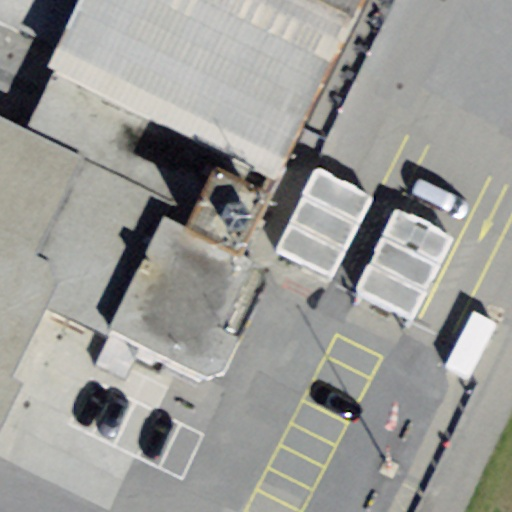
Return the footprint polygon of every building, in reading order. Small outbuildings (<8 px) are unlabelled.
[(85,0),(0,0),(0,18),(63,48),(85,0)] [(364,0),(85,0),(63,48),(51,72),(221,153),(279,180),(364,0)] [(110,335),(165,219),(185,229),(221,153),(51,72),(24,129),(0,117),(0,416),(52,308),(110,335)] [(279,180),(221,153),(185,229),(243,256),(279,180)] [(375,196),(319,168),(278,250),(334,278),(343,262),(375,196)] [(453,238),(399,211),(357,294),(411,321),(453,238)] [(165,219),(110,335),(219,386),(274,271),(243,256),(185,229),(165,219)]
